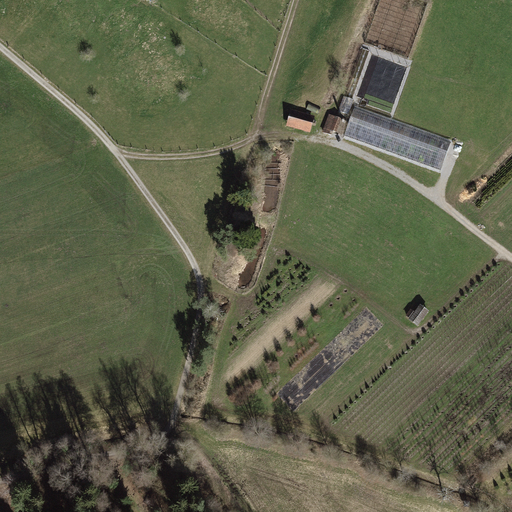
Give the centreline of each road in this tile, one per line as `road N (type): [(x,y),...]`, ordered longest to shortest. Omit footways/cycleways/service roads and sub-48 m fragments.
road 1 (track): [(0,47),(108,141),(190,255),(202,289),(176,409)]
road 2 (track): [(0,482),(156,440),(176,409)]
